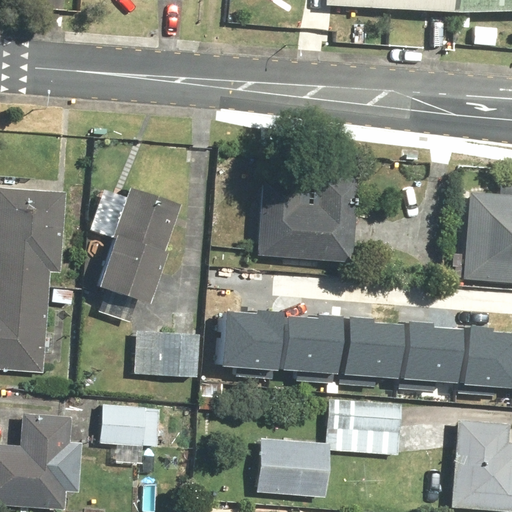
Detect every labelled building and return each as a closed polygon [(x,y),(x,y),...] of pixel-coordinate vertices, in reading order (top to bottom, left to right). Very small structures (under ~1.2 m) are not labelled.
[(511,0),(301,0),(302,17),(511,23),(511,0)] [(255,183),(250,263),(346,270),(352,189),(255,183)] [(0,373),(34,374),(34,351),(40,351),(41,188),(0,188),(0,373)] [(177,207),(127,188),(86,295),(136,314),(177,207)] [(511,197),(462,197),(460,287),(511,287),(511,197)] [(219,306),(215,365),(269,368),(274,305),(250,303),(250,309),(219,306)] [(277,310),(273,369),(328,372),(333,309),(309,307),(309,313),(277,310)] [(334,374),(389,378),(393,320),(362,317),(362,312),(339,311),(334,374)] [(393,377),(448,381),(452,323),(421,321),(421,316),(398,314),(393,377)] [(453,381),(508,385),(511,331),(511,326),(457,322),(453,381)] [(188,335),(128,335),(128,381),(188,381),(188,335)] [(324,446),(252,442),(248,503),(321,508),(324,458),(393,461),(396,404),(326,401),(324,446)] [(156,409),(97,406),(96,448),(111,449),(110,469),(140,470),(141,450),(154,451),(156,409)] [(211,407),(196,407),(196,438),(211,438),(211,407)] [(15,456),(0,455),(0,508),(63,508),(63,423),(16,422),(15,456)] [(449,427),(446,511),(457,511),(511,511),(511,440),(506,440),(507,428),(449,427)]
